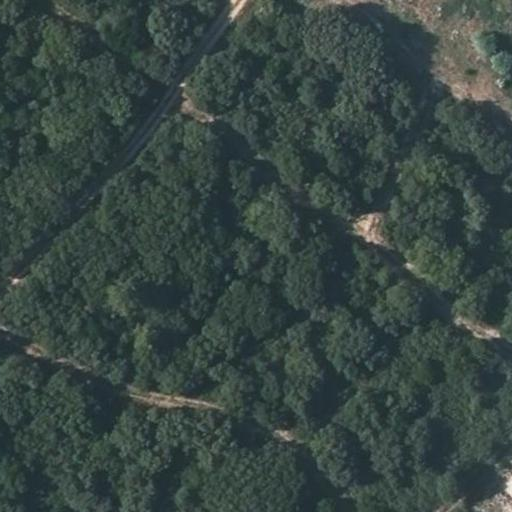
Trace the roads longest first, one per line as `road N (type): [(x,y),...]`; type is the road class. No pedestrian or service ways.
road 1 (track): [(40,0),(172,86),(511,354)]
road 2 (track): [(0,319),(127,396),(294,432),(354,511)]
road 3 (track): [(0,303),(241,0)]
